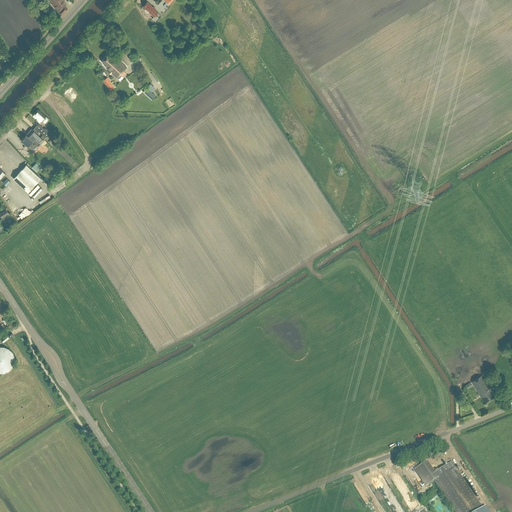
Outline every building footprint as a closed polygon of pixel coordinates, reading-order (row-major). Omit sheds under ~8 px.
[(68,9),(64,5),(62,7),(57,0),(48,0),(57,12),(58,11),(62,15),(68,9)] [(158,12),(155,10),(155,9),(147,1),(147,2),(146,2),(145,3),(145,4),(143,6),(146,8),(144,10),(148,13),(149,12),(154,16),(158,12)] [(107,67),(108,68),(107,69),(117,77),(127,67),(116,57),(114,59),(108,53),(102,60),(105,63),(104,64),(107,67)] [(8,61),(4,66),(7,69),(12,65),(8,61)] [(147,96),(152,100),(156,95),(151,91),(147,96)] [(46,117),(38,109),(35,112),(32,115),(36,118),(35,118),(40,123),(43,120),(45,123),(49,119),(46,116),(46,117)] [(32,129),(46,142),(46,141),(44,139),(50,133),(46,128),(44,130),(39,124),(33,130),(32,128),(32,129)] [(43,144),(46,142),(32,129),(21,140),(27,146),(28,146),(33,151),(41,142),(43,144)] [(37,172),(43,166),(38,161),(32,167),(37,172)] [(28,192),(35,185),(42,177),(28,163),(13,179),(28,192)] [(330,257),(316,264),(317,267),(331,261),(330,257)] [(0,347),(0,370),(14,370),(12,346),(0,347)] [(484,402),(494,396),(481,375),(471,381),(484,402)] [(487,511),(485,507),(483,509),(451,463),(435,474),(427,462),(415,471),(426,487),(434,482),(455,511),(487,511)]
